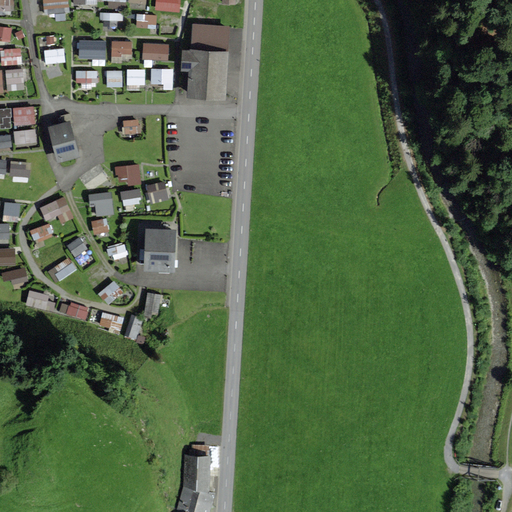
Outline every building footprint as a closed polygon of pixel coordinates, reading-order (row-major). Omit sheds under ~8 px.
[(0,0),(0,10),(15,11),(14,0),(0,0)] [(43,0),(44,13),(69,12),(68,0),(43,0)] [(156,0),(155,9),(180,12),(181,0),(156,0)] [(194,18),(212,20),(214,5),(195,4),(194,18)] [(106,12),(106,28),(117,27),(117,19),(124,19),(123,11),(106,12)] [(160,12),(160,26),(178,25),(178,12),(160,12)] [(148,27),(148,23),(157,23),(157,14),(137,13),(137,27),(148,27)] [(0,39),(12,41),(13,26),(0,25),(0,39)] [(79,58),(106,58),(106,38),(79,39),(79,58)] [(133,61),(132,40),(112,40),(112,61),(133,61)] [(143,60),(170,60),(170,42),(143,42),(143,60)] [(19,47),(1,48),(2,66),(20,65),(19,47)] [(46,63),(66,62),(65,47),(45,48),(46,63)] [(222,52),(176,50),(175,70),(185,70),(184,97),(220,99),(222,52)] [(152,67),(151,82),(164,83),(164,89),(173,89),(174,68),(152,67)] [(7,83),(25,82),(24,68),(6,68),(7,83)] [(128,68),(128,84),(146,84),(146,68),(128,68)] [(77,82),(98,83),(98,70),(77,69),(77,82)] [(107,70),(108,87),(123,86),(123,69),(107,70)] [(13,106),(14,124),(36,123),(35,105),(13,106)] [(0,122),(11,122),(11,107),(0,107),(0,122)] [(124,134),(141,133),(140,118),(123,119),(124,134)] [(66,123),(42,129),(50,163),(74,157),(66,123)] [(16,148),(38,146),(37,129),(15,130),(16,148)] [(0,147),(12,147),(11,134),(0,134),(0,147)] [(12,161),(11,175),(31,176),(31,162),(12,161)] [(130,185),(143,182),(140,162),(116,166),(118,178),(128,177),(130,185)] [(80,178),(90,192),(110,179),(100,164),(80,178)] [(151,202),(170,198),(166,180),(147,184),(151,202)] [(121,190),(123,205),(142,202),(139,187),(121,190)] [(90,204),(96,204),(97,214),(114,213),(113,191),(89,192),(90,204)] [(61,223),(74,218),(67,196),(41,204),(46,220),(59,216),(61,223)] [(108,218),(92,220),(94,233),(109,231),(108,218)] [(0,244),(10,244),(9,222),(0,222),(0,244)] [(36,244),(55,236),(49,222),(31,229),(36,244)] [(169,230),(138,228),(136,269),(167,271),(169,230)] [(81,235),(67,244),(75,256),(89,247),(81,235)] [(129,255),(125,241),(110,246),(114,260),(129,255)] [(0,263),(16,263),(15,246),(0,246),(0,263)] [(48,270),(56,282),(77,269),(69,256),(48,270)] [(2,271),(4,279),(12,278),(13,282),(28,280),(26,267),(2,271)] [(115,300),(111,292),(119,288),(116,281),(99,289),(106,304),(115,300)] [(54,311),(57,295),(29,290),(26,306),(54,311)] [(145,314),(160,315),(162,293),(147,291),(145,314)] [(67,313),(87,319),(90,307),(71,301),(67,313)] [(61,312),(67,313),(69,303),(62,302),(61,312)] [(103,312),(100,324),(122,329),(124,317),(103,312)] [(133,313),(125,336),(137,340),(145,317),(133,313)] [(207,511),(209,455),(183,454),(181,511),(207,511)]
